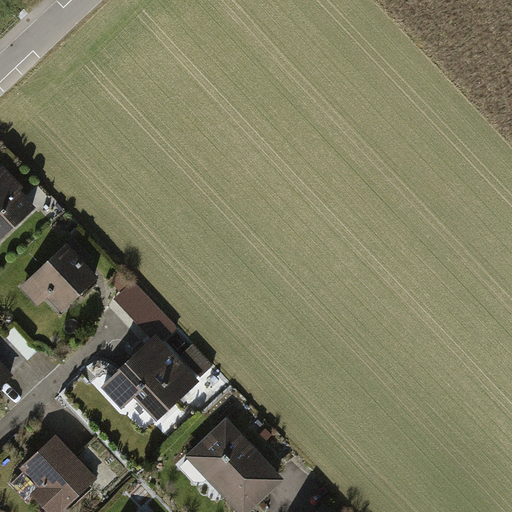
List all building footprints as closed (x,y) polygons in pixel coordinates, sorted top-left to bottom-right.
[(0,239),(34,208),(1,173),(0,174),(0,239)] [(97,291),(63,257),(21,297),(40,316),(46,311),(61,326),(97,291)] [(202,387),(154,343),(111,390),(159,434),(202,387)] [(0,397),(13,385),(0,372),(0,397)] [(263,511),(284,493),(225,431),(185,469),(226,511),(263,511)] [(71,511),(98,486),(57,444),(20,481),(38,499),(29,508),(33,511),(71,511)]
